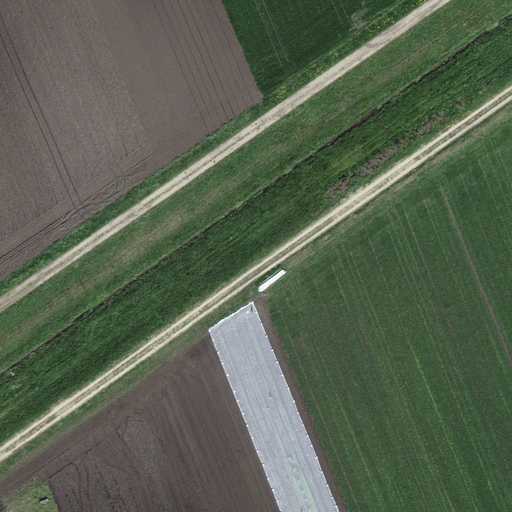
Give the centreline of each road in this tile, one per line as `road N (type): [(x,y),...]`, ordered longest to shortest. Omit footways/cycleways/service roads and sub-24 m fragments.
road 1 (track): [(0,456),(511,94)]
road 2 (track): [(0,318),(455,0)]
